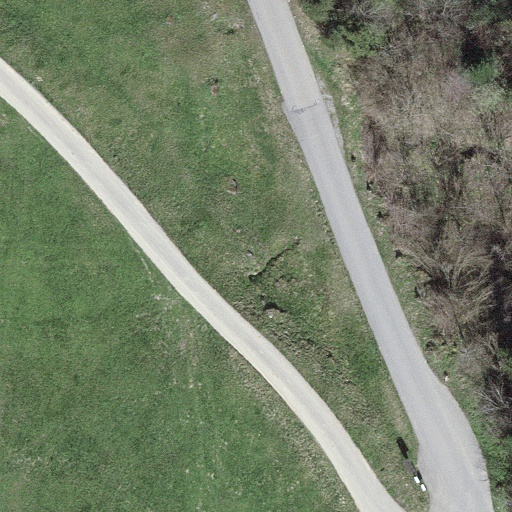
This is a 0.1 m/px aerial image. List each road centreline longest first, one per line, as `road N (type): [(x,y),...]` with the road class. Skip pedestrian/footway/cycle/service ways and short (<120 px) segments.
road 1 (track): [(370,511),(315,417),(187,292),(0,83)]
road 2 (unclassified): [(261,0),(435,435),(478,511)]
